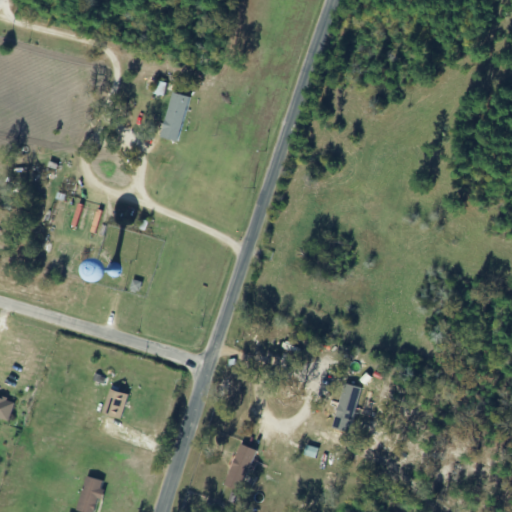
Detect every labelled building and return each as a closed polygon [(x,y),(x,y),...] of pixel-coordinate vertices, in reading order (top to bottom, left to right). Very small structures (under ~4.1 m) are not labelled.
[(189,97),(172,93),(160,137),(177,142),(189,97)] [(67,209),(69,196),(56,194),(53,207),(67,209)] [(339,257),(341,241),(327,239),(325,255),(339,257)] [(119,258),(133,257),(132,241),(118,242),(119,258)] [(288,340),(278,340),(278,379),(288,379),(288,340)] [(122,419),(127,394),(107,390),(103,416),(122,419)] [(0,419),(8,422),(14,403),(0,398),(0,419)] [(76,511),(94,511),(102,481),(84,477),(76,511)]
